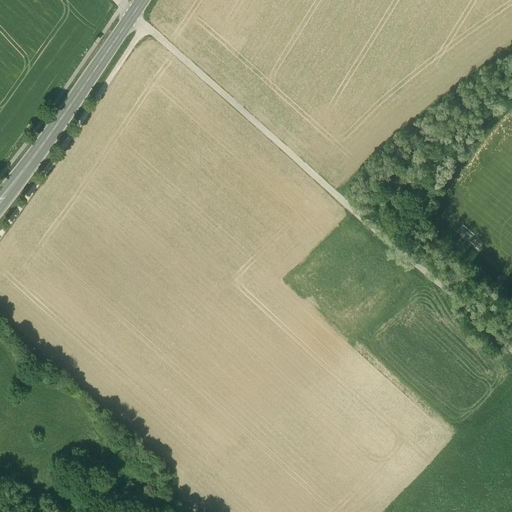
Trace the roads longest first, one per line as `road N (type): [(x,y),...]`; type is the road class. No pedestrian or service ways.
road 1 (track): [(511,340),(118,0)]
road 2 (track): [(142,25),(0,231)]
road 3 (secondary): [(140,0),(0,201)]
